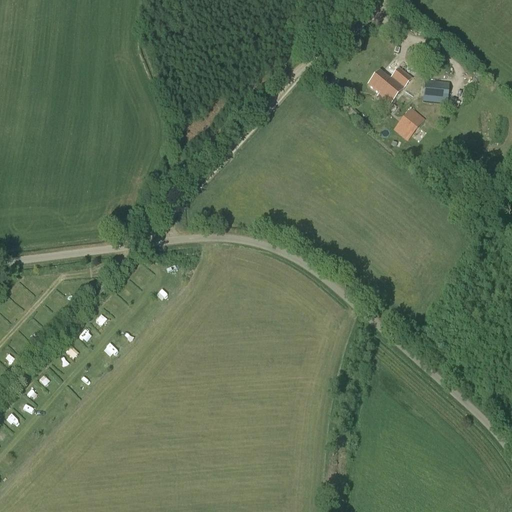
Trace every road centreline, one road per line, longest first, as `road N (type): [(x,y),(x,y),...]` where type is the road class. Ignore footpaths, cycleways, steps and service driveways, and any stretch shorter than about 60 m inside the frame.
road 1 (unclassified): [(511,457),(482,420),(310,268),(280,251),(206,238),(0,266)]
road 2 (track): [(141,245),(298,70),(387,0)]
